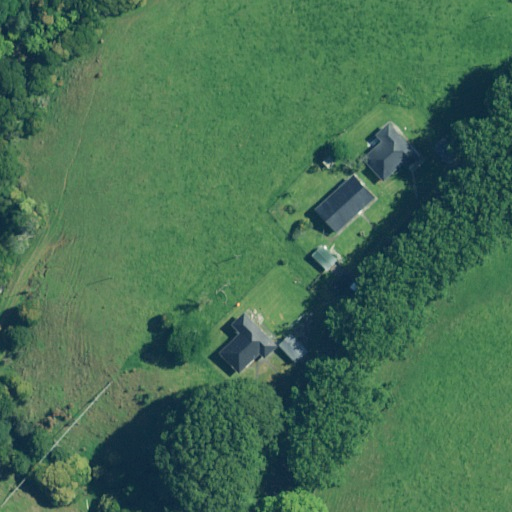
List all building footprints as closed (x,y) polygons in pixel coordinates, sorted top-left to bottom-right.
[(426,161),(390,124),(378,136),(383,141),(364,160),(385,182),(404,163),(414,173),(426,161)] [(377,199),(355,175),(316,210),(338,234),(377,199)] [(337,261),(322,246),(312,255),(328,271),(337,261)] [(257,321),(248,311),(233,326),(241,334),(221,354),(241,374),(261,354),(265,358),(280,344),(257,321)] [(306,353),(289,334),(284,339),(286,341),(280,346),(296,363),(306,353)]
